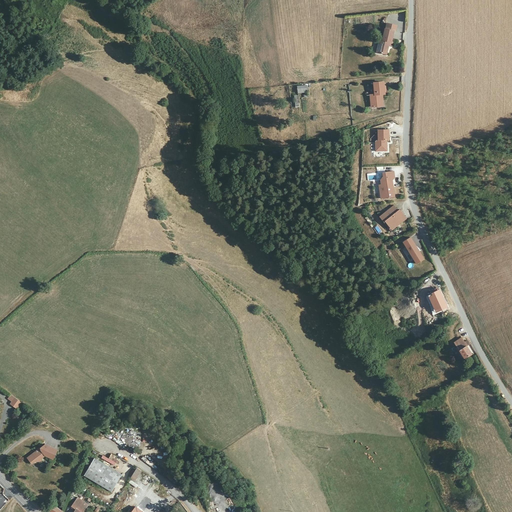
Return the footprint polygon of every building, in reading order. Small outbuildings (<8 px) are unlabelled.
[(393,33),(386,31),(384,31),(382,41),(379,41),(376,57),(388,59),(390,50),(393,50),(394,45),(391,44),(393,33)] [(384,82),(373,83),(374,94),(369,94),(370,108),(385,107),(384,95),(386,95),(386,93),(387,92),(387,90),(389,90),(388,88),(385,85),(384,82)] [(298,93),(308,93),(307,85),(297,86),(298,93)] [(375,142),(375,152),(388,151),(387,142),(390,141),(389,129),(377,130),(378,139),(375,142)] [(379,185),(381,199),(396,197),(392,179),(395,178),(394,171),(382,173),(383,177),(380,180),(381,185),(379,185)] [(394,205),(379,217),(391,232),(408,219),(400,209),(398,210),(394,205)] [(411,237),(402,243),(417,265),(425,260),(411,237)] [(472,348),(469,343),(467,344),(464,339),(457,344),(465,360),(473,356),(470,350),(472,348)] [(15,397),(12,401),(11,404),(17,408),(22,402),(15,397)] [(46,442),(29,457),(34,463),(37,460),(44,460),(44,456),(47,453),(55,457),(59,447),(46,442)] [(119,462),(120,456),(111,454),(109,460),(119,462)] [(122,474),(95,458),(85,475),(112,491),(122,474)] [(142,470),(138,468),(131,478),(135,480),(142,470)] [(84,493),(75,487),(74,491),(82,496),(84,493)] [(83,511),(89,504),(79,497),(72,506),(77,509),(74,511),(83,511)]
